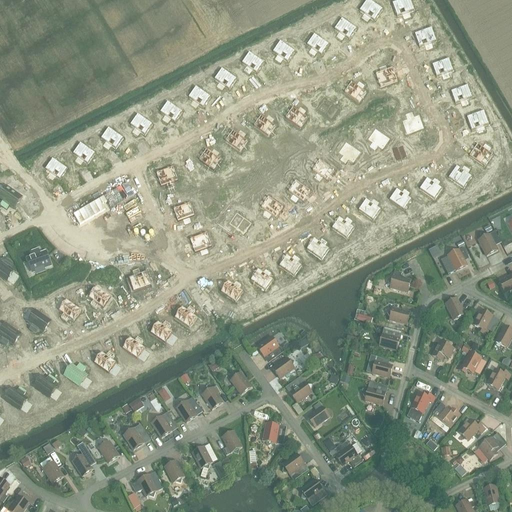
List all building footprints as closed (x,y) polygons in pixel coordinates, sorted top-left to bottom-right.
[(356,0),(351,0),(346,13),(351,15),(350,19),(357,22),(358,17),(364,19),(370,5),(356,0)] [(413,0),(394,0),(396,10),(401,9),(402,13),(410,11),(409,7),(414,6),(413,0)] [(325,17),(320,31),(326,33),(324,37),(330,40),(332,36),(337,38),(344,23),(325,17)] [(434,21),(416,25),(419,41),(424,40),(425,43),(434,42),(433,38),(438,37),(434,21)] [(298,30),(292,44),(297,46),(295,50),(303,53),(304,49),(310,51),(316,37),(298,30)] [(269,38),(263,53),(268,54),(267,59),(273,61),(275,57),(281,59),(288,45),(269,38)] [(386,56),(380,58),(384,72),(403,66),(399,51),(394,53),(393,49),(385,51),(386,56)] [(447,53),(429,60),(434,75),(439,74),(440,77),(447,74),(446,71),(452,69),(447,53)] [(240,54),(235,69),(239,70),(237,74),(246,78),(247,73),(252,75),(259,61),(240,54)] [(364,59),(352,68),(364,83),(377,74),(373,70),(377,67),(371,60),(367,62),(364,59)] [(212,74),(206,89),(210,90),(209,94),(216,97),(218,93),(224,95),(230,81),(212,74)] [(332,78),(320,86),(332,102),(344,93),(341,88),(344,87),(338,79),(335,82),(332,78)] [(465,82),(447,88),(451,104),(455,102),(457,107),(465,104),(464,100),(470,98),(465,82)] [(303,86),(290,95),(301,111),(314,102),(311,98),(314,96),(309,89),(306,91),(303,86)] [(181,87),(176,102),(180,104),(178,108),(186,111),(188,106),(193,108),(200,94),(181,87)] [(272,96),(260,106),(273,121),(285,111),(281,107),(284,104),(278,98),(275,100),(272,96)] [(158,108),(152,123),(157,125),(155,129),(163,132),(165,128),(170,129),(177,115),(158,108)] [(414,116),(409,117),(414,132),(432,126),(428,111),(423,113),(422,110),(414,113),(414,116)] [(480,110),(462,115),(466,131),(471,130),(472,134),(481,130),(480,127),(485,125),(480,110)] [(241,116),(231,127),(246,140),(256,129),(252,125),(255,122),(248,116),(246,119),(241,116)] [(126,119),(120,133),(124,135),(123,139),(130,142),(132,138),(138,140),(144,126),(126,119)] [(385,124),(375,136),(379,140),(376,143),(383,148),(386,145),(389,148),(399,136),(385,124)] [(92,131),(86,146),(90,147),(89,151),(97,154),(98,150),(103,152),(110,138),(92,131)] [(482,138),(477,153),(495,160),(500,144),(495,142),(496,138),(488,136),(487,140),(482,138)] [(222,139),(210,150),(224,164),(236,153),(232,149),(235,146),(229,139),(225,143),(222,139)] [(359,139),(349,151),(352,153),(350,157),(356,161),(358,158),(363,162),(373,150),(359,139)] [(57,150),(51,164),(56,166),(54,170),(61,173),(63,169),(69,171),(75,157),(57,150)] [(334,155),(325,168),(330,171),(327,174),(334,179),(336,176),(340,178),(349,166),(334,155)] [(187,163),(171,171),(177,185),(181,183),(183,187),(190,184),(189,180),(193,178),(187,163)] [(471,166),(465,181),(483,187),(489,172),(484,170),(485,167),(477,164),(476,167),(471,166)] [(315,175),(305,187),(309,190),(306,193),(313,198),(315,195),(319,198),(329,186),(315,175)] [(441,179),(435,194),(453,200),(459,185),(454,183),(455,180),(446,177),(445,180),(441,179)] [(293,187),(283,199),(287,202),(284,205),(290,210),(292,207),(297,211),(307,199),(293,187)] [(7,188),(0,197),(0,199),(4,202),(1,206),(6,210),(9,206),(14,209),(21,198),(7,188)] [(409,190),(403,205),(422,212),(427,196),(422,194),(423,191),(415,188),(414,192),(409,190)] [(202,193),(186,201),(192,215),(197,213),(199,217),(205,213),(204,210),(208,207),(202,193)] [(266,198),(256,210),(260,213),(257,216),(263,222),(266,218),(270,222),(280,210),(266,198)] [(376,201),(370,216),(389,222),(394,207),(389,205),(390,202),(382,199),(381,203),(376,201)] [(351,223),(345,238),(363,244),(369,229),(363,227),(364,224),(356,221),(355,225),(351,223)] [(221,222),(205,230),(212,244),(215,242),(218,247),(225,243),(223,239),(228,236),(221,222)] [(487,258),(498,252),(490,236),(478,242),(487,258)] [(325,246),(319,261),(338,267),(343,251),(339,250),(340,247),(331,244),(330,247),(325,246)] [(438,247),(429,251),(432,258),(441,254),(438,247)] [(33,256),(27,258),(33,272),(52,265),(46,251),(40,253),(39,249),(32,252),(33,256)] [(448,258),(441,261),(448,276),(455,272),(456,273),(467,267),(463,258),(467,255),(464,249),(460,251),(457,252),(452,251),(450,256),(448,257),(448,258)] [(297,257),(291,273),(310,279),(315,263),(310,262),(311,259),(302,256),(301,259),(297,257)] [(3,257),(0,259),(0,277),(4,282),(16,272),(12,268),(16,265),(9,258),(6,261),(3,257)] [(271,272),(266,287),(284,294),(290,278),(284,276),(286,273),(277,270),(276,274),(271,272)] [(390,290),(407,294),(411,282),(400,279),(402,275),(394,273),(393,280),(388,283),(391,287),(390,290)] [(511,276),(499,283),(505,294),(511,290),(511,276)] [(138,290),(134,293),(141,307),(157,299),(150,284),(145,287),(144,284),(137,288),(138,290)] [(247,286),(241,301),(260,308),(265,292),(260,291),(262,287),(253,284),(252,288),(247,286)] [(215,297),(209,312),(227,318),(233,303),(228,301),(229,297),(221,295),(220,298),(215,297)] [(105,299),(96,311),(100,314),(98,317),(104,321),(106,319),(110,322),(120,309),(105,299)] [(457,300),(445,306),(454,322),(465,316),(457,300)] [(78,309),(68,321),(72,324),(70,327),(77,331),(79,329),(83,332),(92,319),(78,309)] [(407,327),(410,314),(393,309),(392,312),(387,315),(390,319),(389,322),(407,327)] [(182,312),(176,327),(195,334),(200,318),(196,317),(197,313),(188,310),(187,314),(182,312)] [(486,337),(489,332),(485,330),(492,318),(481,312),(473,326),(480,330),(478,333),(486,337)] [(359,316),(357,322),(359,322),(371,325),(373,320),(360,316),(359,316)] [(150,323),(144,338),(163,344),(168,328),(163,327),(164,323),(156,320),(155,324),(150,323)] [(49,321),(39,333),(43,336),(40,338),(47,343),(49,341),(53,344),(63,332),(49,321)] [(507,349),(511,339),(511,331),(504,327),(495,343),(507,349)] [(384,331),(382,336),(382,338),(377,341),(380,346),(379,348),(397,353),(400,340),(389,338),(390,333),(384,331)] [(18,335),(10,348),(14,350),(12,353),(19,357),(20,354),(25,357),(33,344),(18,335)] [(271,338),(257,349),(264,359),(279,349),(271,338)] [(124,343),(118,358),(136,365),(142,349),(136,347),(137,344),(130,341),(128,345),(124,343)] [(458,342),(454,348),(460,352),(463,345),(458,342)] [(449,360),(454,350),(440,343),(432,357),(442,362),(444,357),(449,360)] [(464,346),(461,352),(466,354),(470,349),(464,346)] [(473,375),(481,360),(470,354),(463,367),(460,365),(457,370),(465,374),(466,371),(473,375)] [(89,358),(83,374),(102,380),(107,364),(102,363),(103,359),(96,357),(95,360),(89,358)] [(375,363),(372,375),(390,380),(393,367),(388,366),(390,361),(377,357),(375,363)] [(287,360),(272,370),(280,381),(294,370),(293,368),(294,363),(289,362),(287,360)] [(218,362),(209,367),(212,372),(221,368),(218,362)] [(57,373),(51,388),(70,394),(75,379),(70,377),(71,374),(63,371),(62,374),(57,373)] [(495,371),(487,386),(498,392),(505,379),(508,380),(510,376),(503,371),(501,374),(495,371)] [(252,389),(241,374),(231,382),(241,397),(252,389)] [(184,376),(181,378),(185,384),(190,381),(186,375),(184,376)] [(290,395),(297,405),(312,394),(310,392),(312,387),(306,386),(301,380),(295,384),(299,388),(290,395)] [(367,393),(363,395),(366,400),(365,402),(382,407),(386,395),(377,392),(379,385),(370,383),(368,390),(367,393)] [(31,388),(25,403),(44,409),(49,394),(44,392),(45,389),(37,386),(36,389),(31,388)] [(204,395),(202,396),(212,412),(223,405),(217,396),(221,393),(217,387),(210,391),(205,390),(204,395)] [(411,410),(407,417),(419,423),(423,415),(429,402),(432,403),(435,399),(427,395),(425,398),(419,394),(411,410)] [(9,405),(3,420),(22,426),(27,411),(22,409),(23,405),(16,403),(14,407),(9,405)] [(179,408),(176,410),(186,425),(197,418),(187,403),(185,404),(180,403),(179,408)] [(330,419),(322,408),(319,404),(313,408),(317,412),(307,419),(315,429),(330,419)] [(127,405),(122,408),(126,414),(131,411),(127,405)] [(445,411),(438,419),(450,429),(460,417),(452,410),(449,414),(445,411)] [(432,417),(428,422),(433,426),(437,421),(432,417)] [(154,423),(151,425),(161,440),(172,433),(162,418),(160,419),(155,418),(154,423)] [(481,434),(484,430),(478,424),(476,426),(470,421),(459,434),(468,442),(478,431),(481,434)] [(273,445),(275,445),(280,446),(282,439),(277,438),(279,427),(266,425),(263,443),(266,443),(268,448),(273,445)] [(81,430),(77,434),(83,438),(86,434),(81,430)] [(126,436),(123,437),(133,452),(144,445),(134,430),(132,431),(127,430),(126,436)] [(222,439),(227,449),(223,451),(226,457),(233,454),(238,455),(239,450),(242,449),(234,433),(222,439)] [(494,452),(498,448),(491,440),(479,450),(490,462),(497,456),(494,452)] [(335,449),(333,451),(337,456),(335,457),(343,468),(350,463),(355,469),(363,463),(358,457),(350,447),(347,442),(341,446),(340,446),(335,449)] [(101,448),(99,450),(109,465),(119,458),(109,443),(107,444),(102,443),(101,448)] [(50,445),(44,449),(48,456),(55,452),(50,445)] [(75,462),(73,463),(82,479),(88,475),(93,472),(88,463),(85,459),(90,457),(82,445),(77,448),(82,457),(81,458),(76,457),(75,462)] [(448,447),(441,449),(442,457),(450,455),(448,447)] [(210,466),(212,464),(204,448),(192,454),(201,471),(203,469),(208,471),(210,466)] [(372,451),(362,458),(365,462),(374,455),(372,451)] [(282,466),(283,468),(283,474),(288,474),(290,477),(304,466),(297,456),(282,466)] [(28,458),(21,463),(24,469),(31,465),(28,458)] [(50,459),(40,466),(43,470),(53,486),(63,479),(53,463),(53,464),(50,459)] [(228,459),(221,463),(224,469),(231,465),(228,459)] [(173,485),(176,484),(181,485),(182,480),(184,479),(176,463),(165,469),(173,485)] [(220,464),(214,467),(217,472),(223,469),(220,464)] [(315,468),(310,472),(314,478),(319,474),(315,468)] [(138,483),(132,486),(136,494),(142,491),(146,499),(149,497),(154,499),(155,494),(158,493),(149,477),(138,483)] [(0,502),(3,504),(7,498),(3,495),(10,487),(0,479),(0,502)] [(301,492),(303,494),(302,499),(307,500),(308,502),(323,492),(316,481),(301,492)] [(483,490),(488,508),(500,505),(496,487),(483,490)] [(8,503),(4,510),(7,511),(24,511),(29,505),(19,498),(12,506),(8,503)] [(176,499),(171,502),(173,507),(179,504),(176,499)] [(472,511),(467,501),(456,507),(458,511),(472,511)] [(138,502),(132,506),(134,511),(136,511),(142,509),(138,502)]
